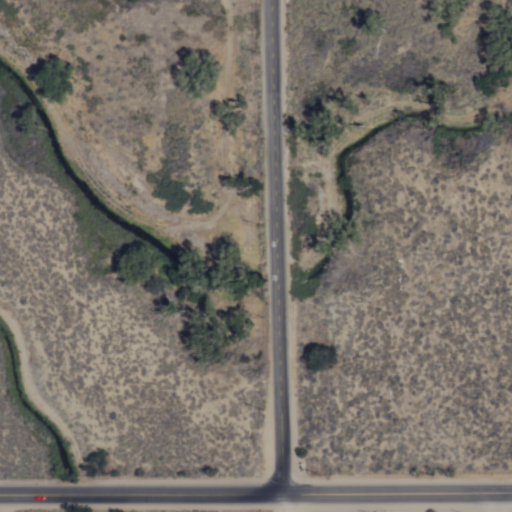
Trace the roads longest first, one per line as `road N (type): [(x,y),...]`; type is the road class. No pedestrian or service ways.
road 1 (residential): [(281,493),(273,0)]
road 2 (tertiary): [(0,493),(281,493)]
road 3 (tertiary): [(281,493),(511,490)]
